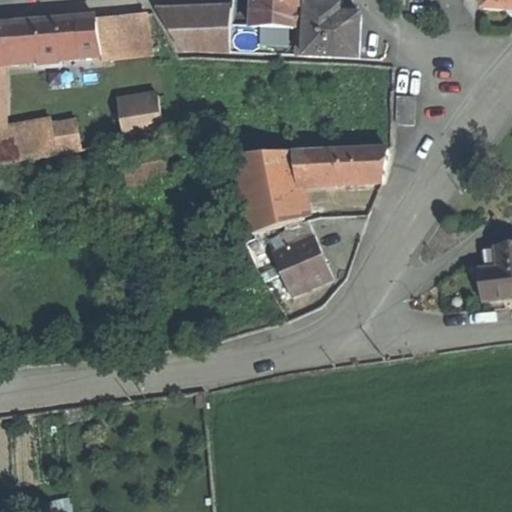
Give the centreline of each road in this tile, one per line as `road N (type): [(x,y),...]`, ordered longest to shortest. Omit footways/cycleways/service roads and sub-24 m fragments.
road 1 (tertiary): [(0,396),(285,359),(344,332)]
road 2 (tertiary): [(374,287),(429,192),(511,78)]
road 3 (residential): [(344,332),(428,338),(511,327)]
road 4 (residential): [(374,287),(407,290),(511,232)]
road 5 (residential): [(0,13),(146,0)]
